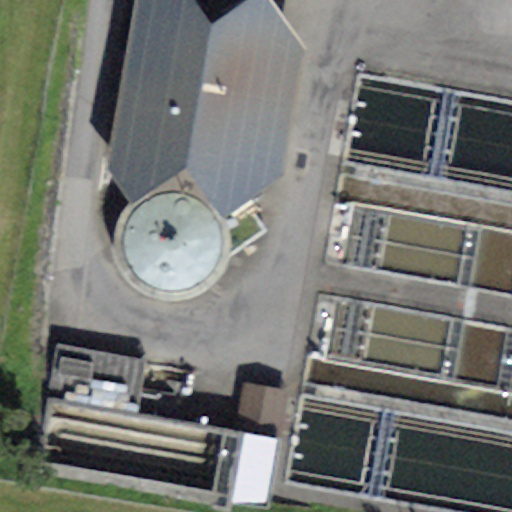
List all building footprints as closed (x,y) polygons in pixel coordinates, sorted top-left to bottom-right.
[(199,0),(144,0),(115,159),(145,210),(164,200),(185,198),(206,205),(272,167),(295,51),(255,3),(233,10),(211,7),(199,0)] [(199,0),(211,7),(233,10),(255,3),(259,0),(199,0)] [(221,220),(206,205),(185,198),(164,200),(145,210),(132,227),(127,248),(131,269),(143,287),(161,298),(183,301),(204,295),(220,281),(229,261),(230,240),(221,220)] [(54,387),(137,404),(146,356),(64,339),(54,387)] [(48,392),(33,462),(248,506),(263,436),(48,392)]
